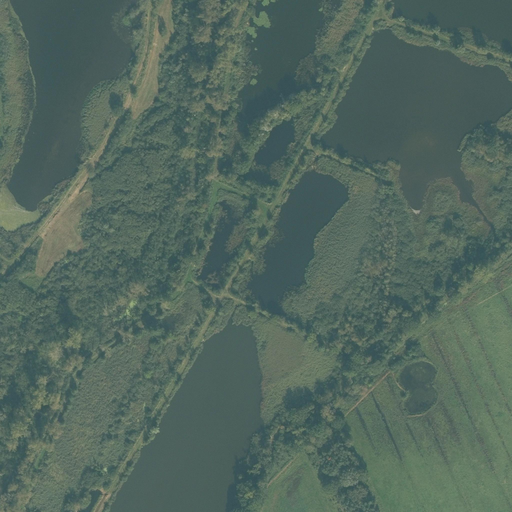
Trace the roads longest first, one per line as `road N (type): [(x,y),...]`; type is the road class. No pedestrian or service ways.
road 1 (track): [(98,511),(375,16)]
road 2 (track): [(381,0),(375,16),(511,62)]
